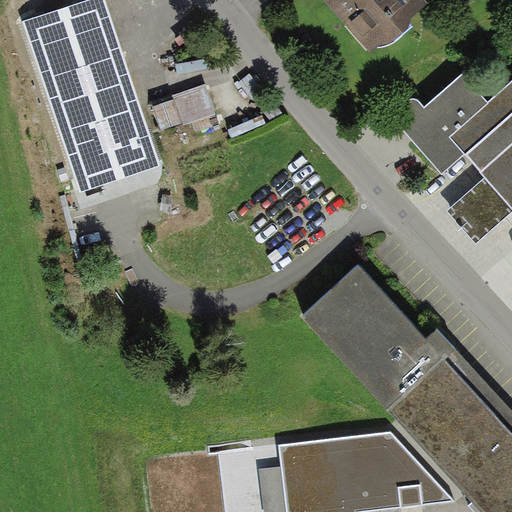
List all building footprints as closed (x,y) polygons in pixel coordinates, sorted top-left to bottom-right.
[(104,0),(76,0),(23,18),(81,190),(160,164),(104,0)] [(417,0),(318,0),(366,54),(422,5),(417,0)] [(511,72),(480,100),(457,74),(417,109),(406,98),(397,106),(405,115),(391,127),(434,176),(456,157),(511,219),(511,72)] [(210,81),(155,99),(165,129),(219,112),(210,81)] [(350,263),(295,316),(476,511),(511,511),(511,440),(436,360),(452,345),(433,326),(420,341),(350,263)] [(389,436),(222,455),(228,511),(354,511),(354,508),(449,499),(389,436)]
